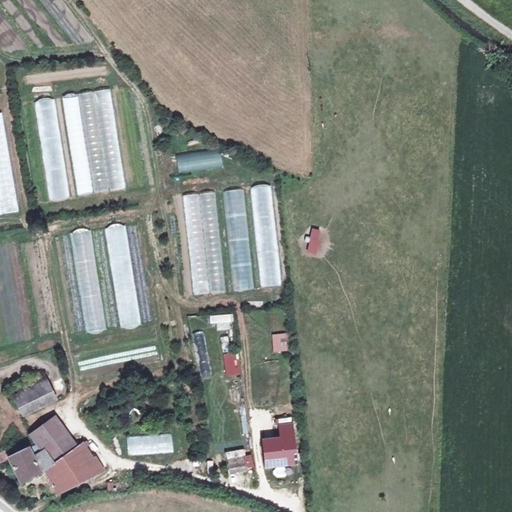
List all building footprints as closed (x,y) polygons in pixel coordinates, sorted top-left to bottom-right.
[(63,95),(74,195),(106,192),(95,91),(63,95)] [(126,191),(112,92),(101,94),(115,192),(126,191)] [(55,98),(36,100),(49,201),(68,198),(55,98)] [(222,168),(221,150),(176,153),(177,171),(222,168)] [(252,186),(259,288),(280,287),(273,185),(252,186)] [(252,290),(244,188),(224,190),(232,291),(252,290)] [(192,295),(224,293),(216,192),(184,195),(192,295)] [(121,329),(140,326),(125,224),(105,227),(121,329)] [(70,232),(86,333),(106,330),(90,229),(70,232)] [(279,330),(279,316),(270,316),(271,330),(279,330)] [(289,351),(287,332),(271,334),(273,352),(289,351)] [(45,374),(10,392),(23,418),(58,400),(45,374)] [(79,398),(81,407),(101,402),(99,394),(79,398)] [(32,435),(44,452),(45,451),(54,463),(75,448),(53,418),(32,435)] [(291,425),(280,426),(281,438),(293,437),(291,425)] [(126,436),(127,455),(173,453),(172,434),(126,436)] [(281,438),(264,440),(267,464),(295,461),(293,437),(281,438)] [(77,452),(86,447),(83,442),(75,448),(54,463),(45,451),(44,452),(35,458),(30,449),(9,460),(21,483),(46,470),(57,493),(103,471),(96,459),(94,460),(85,465),(77,452)] [(94,460),(86,447),(77,452),(85,465),(94,460)] [(245,463),(233,465),(234,471),(246,469),(245,463)]
